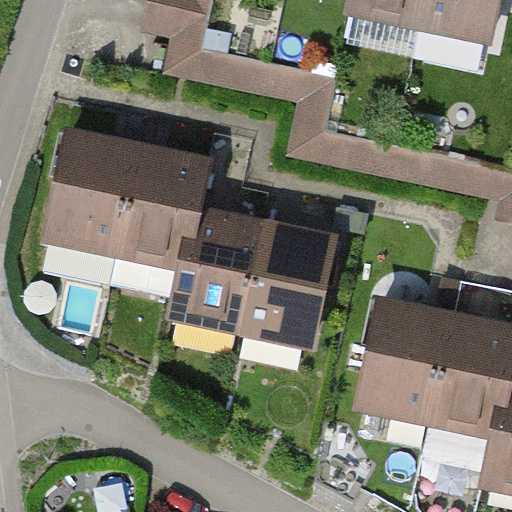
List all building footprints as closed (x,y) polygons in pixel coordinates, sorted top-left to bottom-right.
[(215,0),(152,0),(145,38),(172,43),(165,79),(300,107),(289,162),(503,206),(499,228),(511,230),(511,173),(326,135),(338,81),(204,53),(215,0)] [(358,0),(356,11),(492,39),(500,0),(358,0)] [(50,238),(188,267),(198,218),(209,170),(71,141),(50,238)] [(188,267),(177,316),(314,345),(335,248),(198,218),(188,267)] [(361,407),(499,436),(510,386),(511,374),(511,336),(383,309),(361,407)] [(499,436),(488,484),(511,488),(511,386),(510,386),(499,436)]
